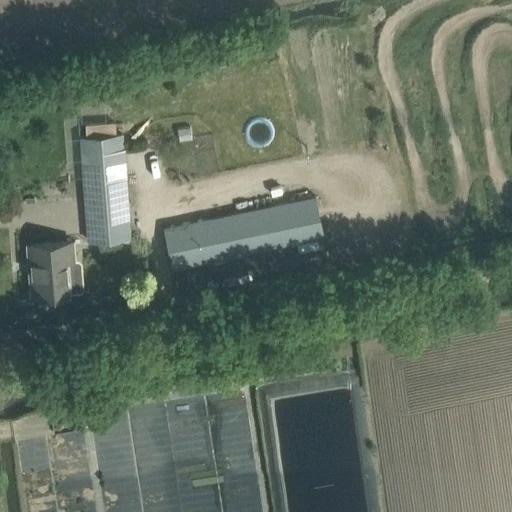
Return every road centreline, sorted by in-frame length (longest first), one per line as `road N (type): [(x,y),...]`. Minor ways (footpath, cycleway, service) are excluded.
road 1 (track): [(160,343),(511,270)]
road 2 (track): [(0,373),(160,343)]
